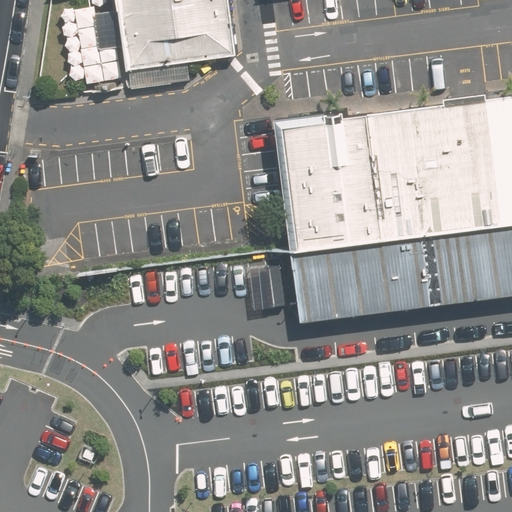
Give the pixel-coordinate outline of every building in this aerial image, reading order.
[(231,0),(122,0),(131,65),(239,50),(231,0)] [(511,92),(284,121),(302,243),(511,218),(511,92)] [(511,292),(511,218),(302,243),(308,315),(435,302),(511,292)] [(0,447),(25,458),(43,417),(58,381),(0,355),(0,447)] [(43,417),(25,458),(15,482),(44,494),(72,430),(43,417)]
